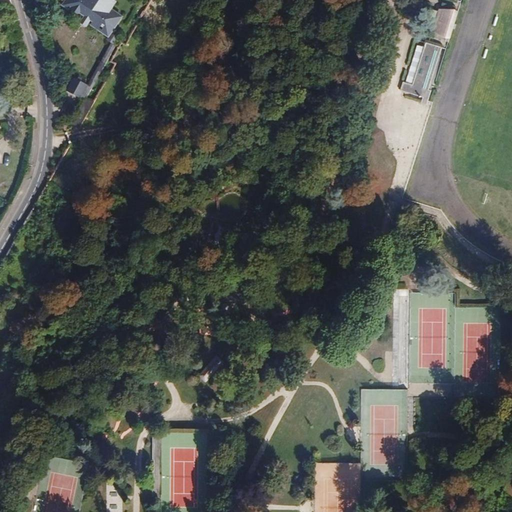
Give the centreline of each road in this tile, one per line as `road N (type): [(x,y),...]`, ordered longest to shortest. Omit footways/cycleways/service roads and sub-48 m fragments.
road 1 (track): [(511,271),(484,263),(435,217),(390,203),(234,511)]
road 2 (residential): [(0,244),(34,184),(43,100),(16,0)]
